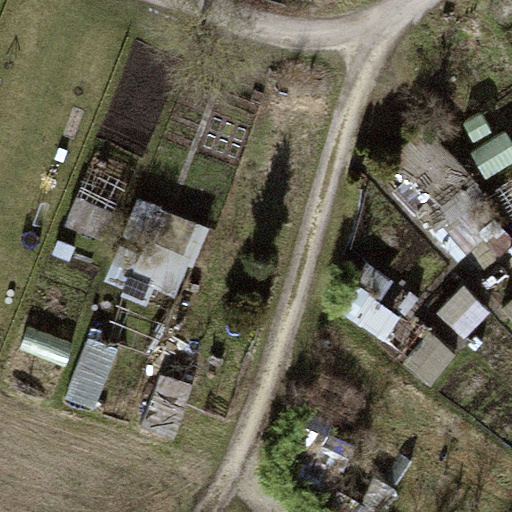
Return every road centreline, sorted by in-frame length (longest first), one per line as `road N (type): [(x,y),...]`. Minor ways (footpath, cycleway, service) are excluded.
road 1 (track): [(369,40),(257,400),(223,484)]
road 2 (track): [(369,40),(276,32),(180,0)]
